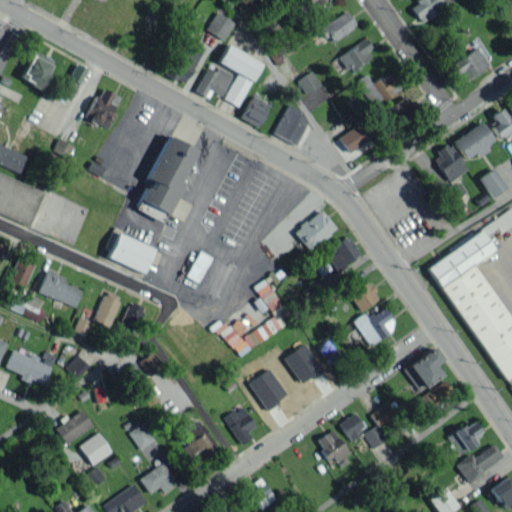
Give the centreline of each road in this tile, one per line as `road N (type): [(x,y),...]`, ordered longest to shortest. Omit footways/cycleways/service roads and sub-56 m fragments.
road 1 (residential): [(0,3),(315,176),(357,216),(511,435)]
road 2 (residential): [(435,324),(175,511)]
road 3 (residential): [(0,221),(162,297),(167,313),(146,337)]
road 4 (residential): [(335,194),(511,77)]
road 5 (residential): [(146,337),(0,439)]
road 6 (residential): [(243,463),(146,337)]
road 7 (residential): [(370,0),(453,118)]
